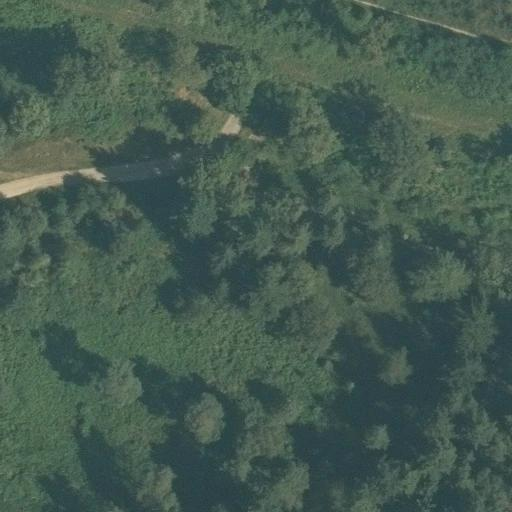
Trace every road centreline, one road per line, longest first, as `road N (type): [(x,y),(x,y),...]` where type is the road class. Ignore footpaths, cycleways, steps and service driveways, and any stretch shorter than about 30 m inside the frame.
road 1 (track): [(267,21),(237,116),(219,144),(186,164),(0,196)]
road 2 (track): [(511,268),(245,184),(199,156)]
